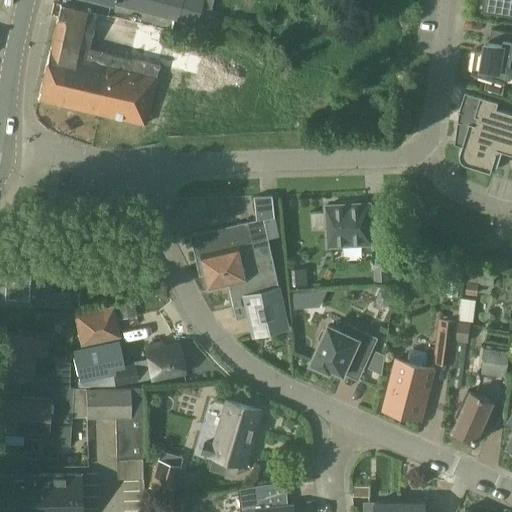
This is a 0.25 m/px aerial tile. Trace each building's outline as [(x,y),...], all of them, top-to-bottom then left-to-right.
[(99,0),(174,19),(174,16),(193,21),(198,0),(202,0),(213,3),(213,0),(99,0)] [(511,0),(484,0),(483,9),(511,13),(511,0)] [(165,46),(168,31),(61,6),(50,51),(49,50),(38,98),(145,123),(158,66),(199,76),(204,56),(165,46)] [(485,89),(503,94),(505,82),(508,67),(511,67),(511,32),(492,29),(488,50),(476,48),(472,72),(487,77),(485,89)] [(352,31),(346,56),(334,53),(331,66),(356,73),(359,59),(389,67),(396,42),(381,38),(382,36),(368,32),(367,35),(352,31)] [(470,123),(461,153),(460,154),(460,156),(460,158),(461,159),(462,161),(463,162),(464,163),(465,164),(467,165),(491,172),(498,150),(511,154),(511,113),(497,109),(499,102),(481,97),(472,124),(470,123)] [(200,275),(207,273),(251,263),(253,273),(275,267),(268,238),(263,220),(274,217),(273,195),(255,196),(257,219),(191,234),(200,275)] [(370,203),(326,205),(328,245),(372,243),(372,247),(387,246),(385,222),(371,223),(370,203)] [(0,302),(67,307),(68,294),(50,292),(51,284),(55,284),(57,262),(38,261),(38,259),(0,256),(0,302)] [(289,328),(275,267),(253,273),(251,263),(207,273),(210,288),(230,283),(238,319),(249,316),(254,336),(289,328)] [(319,307),(326,291),(293,293),(294,309),(319,307)] [(461,297),(459,318),(474,319),(476,298),(461,297)] [(121,336),(114,305),(74,314),(81,345),(121,336)] [(438,317),(432,361),(450,363),(456,319),(438,317)] [(344,373),(351,358),(365,365),(377,337),(346,323),(343,330),(329,324),(327,328),(323,330),(320,337),(321,341),(312,362),(331,371),(332,368),(344,373)] [(35,355),(44,356),(46,340),(8,335),(2,375),(31,379),(35,355)] [(184,371),(178,343),(163,346),(163,342),(146,346),(148,358),(135,361),(135,363),(124,365),(119,340),(73,350),(79,381),(115,373),(118,383),(152,376),(152,378),(184,371)] [(410,350),(407,361),(398,358),(384,409),(422,420),(436,368),(426,366),(429,355),(426,351),(414,348),(410,350)] [(480,372),(504,375),(507,351),(483,348),(480,372)] [(368,368),(380,372),(385,352),(373,349),(368,368)] [(50,387),(70,387),(70,361),(58,360),(57,375),(46,374),(44,388),(50,387)] [(87,418),(115,417),(116,457),(143,457),(142,386),(130,386),(86,387),(86,403),(87,417),(87,418)] [(1,392),(0,398),(0,431),(45,436),(45,444),(70,446),(72,417),(73,403),(74,387),(70,387),(50,387),(49,396),(1,392)] [(86,387),(74,387),(73,403),(86,403),(86,387)] [(472,392),(455,432),(477,441),(494,402),(472,392)] [(262,412),(227,402),(211,456),(246,466),(262,412)] [(149,485),(171,492),(184,456),(161,449),(149,485)] [(79,511),(79,475),(0,475),(0,511),(79,511)] [(294,511),(294,505),(265,508),(264,496),(240,499),(240,511),(294,511)] [(363,511),(400,511),(400,502),(375,502),(364,501),(363,511)] [(400,502),(400,511),(425,511),(426,503),(400,502)]
